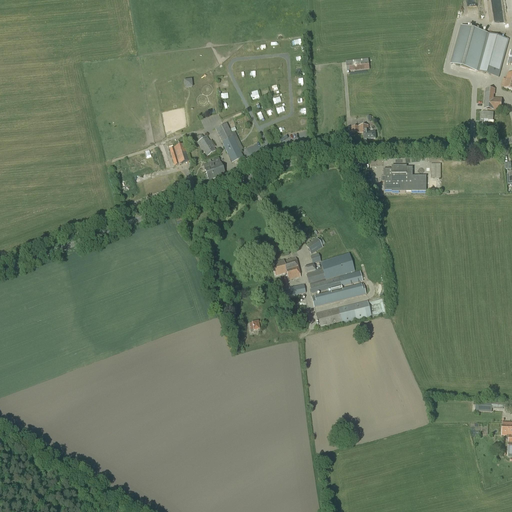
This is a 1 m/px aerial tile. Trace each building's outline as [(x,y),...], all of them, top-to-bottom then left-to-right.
[(450,65),(474,71),(499,78),(509,39),(484,33),(461,26),(450,65)] [(346,62),(347,72),(370,70),(368,59),(346,62)] [(194,88),(194,79),(186,80),(186,88),(194,88)] [(484,109),(501,110),(502,98),(494,98),(494,95),(495,95),(495,89),(485,89),(484,109)] [(483,119),(483,127),(494,128),(494,120),(483,119)] [(240,151),(241,150),(235,138),(237,137),(235,132),(231,134),(226,124),(215,129),(222,143),(233,164),(243,159),(240,151)] [(352,134),(363,133),(364,140),(376,139),(375,132),(369,133),(368,126),(351,127),(352,134)] [(267,137),(272,146),(278,143),(273,134),(267,137)] [(207,136),(198,142),(204,152),(205,152),(207,156),(216,150),(207,136)] [(169,147),(174,166),(189,161),(184,144),(173,148),(173,146),(169,147)] [(214,162),(203,165),(208,180),(225,175),(221,163),(215,164),(214,162)] [(430,164),(431,178),(441,178),(441,164),(430,164)] [(383,177),(383,183),(385,183),(385,191),(392,191),(392,192),(399,192),(426,192),(426,179),(426,176),(413,176),(413,168),(407,168),(407,166),(392,166),(392,169),(383,169),(383,177)] [(184,232),(185,235),(189,233),(185,220),(176,223),(179,233),(184,232)] [(298,224),(289,230),(298,243),(307,237),(298,224)] [(305,246),(311,255),(322,248),(317,239),(305,246)] [(314,271),(306,274),(309,284),(310,286),(309,286),(311,291),(309,291),(310,294),(311,294),(312,294),(362,282),(360,271),(343,276),(343,275),(355,272),(349,254),(337,257),(319,263),(320,269),(315,271),(314,271)] [(310,257),(312,265),(321,262),(318,254),(310,257)] [(288,281),(300,278),(295,258),(284,261),(283,260),(271,263),(275,277),(286,274),(288,281)] [(304,269),(306,274),(314,271),(315,271),(313,266),(304,269)] [(311,297),(314,307),(366,295),(363,284),(311,297)] [(303,286),(278,291),(279,298),(283,298),(289,297),(305,294),(303,286)] [(316,314),(319,327),(341,321),(341,324),(371,317),(367,301),(316,314)] [(252,323),(249,324),(250,331),(253,330),(253,331),(260,330),(258,321),(252,322),(252,323)] [(476,402),(475,411),(492,412),(492,409),(503,410),(503,408),(508,409),(508,402),(503,402),(502,403),(492,402),(492,404),(476,402)] [(509,437),(509,444),(511,443),(511,424),(502,424),(502,436),(509,437)]
